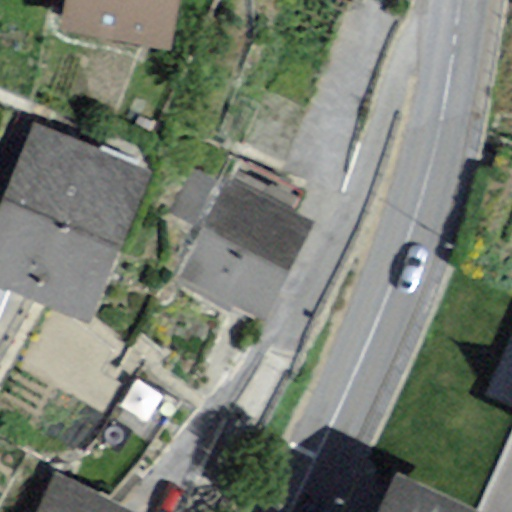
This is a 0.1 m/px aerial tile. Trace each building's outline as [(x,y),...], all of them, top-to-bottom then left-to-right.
[(75,0),(71,25),(165,41),(172,0),(75,0)] [(37,121),(0,211),(0,279),(89,316),(150,167),(37,121)] [(303,225),(231,189),(187,275),(259,311),(303,225)] [(137,511),(44,470),(24,511),(137,511)] [(483,511),(396,471),(376,511),(483,511)]
